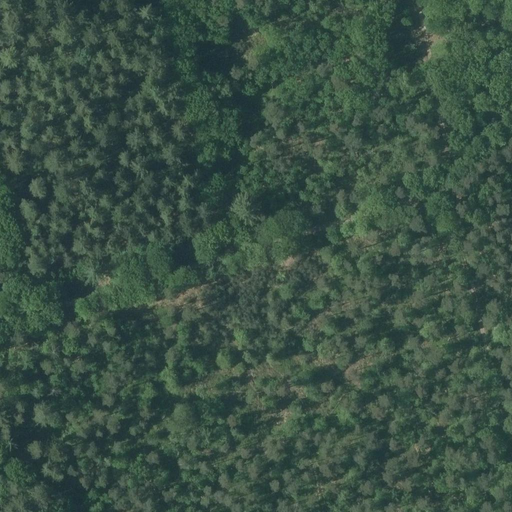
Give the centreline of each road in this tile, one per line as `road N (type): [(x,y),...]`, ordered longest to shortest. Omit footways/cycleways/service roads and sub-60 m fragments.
road 1 (track): [(446,166),(419,199),(0,321)]
road 2 (track): [(511,443),(446,166)]
road 3 (track): [(179,0),(237,252)]
road 4 (track): [(446,166),(415,0)]
